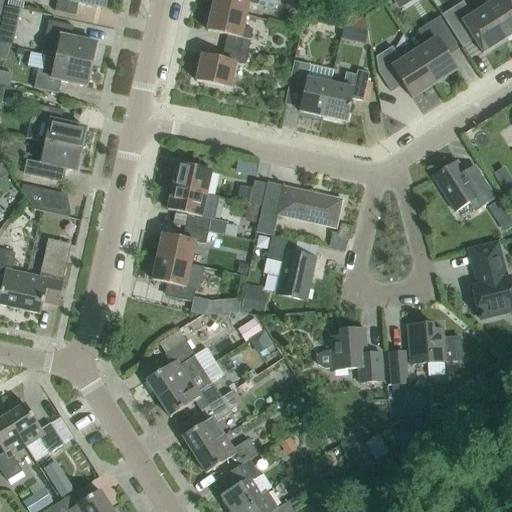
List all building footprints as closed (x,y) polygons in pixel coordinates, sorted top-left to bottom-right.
[(103,11),(105,0),(56,0),(54,12),(75,17),(78,5),(102,10),(102,11),(103,11)] [(213,0),(211,9),(246,17),(248,5),(258,7),(258,0),(213,0)] [(511,0),(478,0),(484,9),(504,41),(511,35),(511,0)] [(504,41),(484,9),(471,17),(462,3),(441,16),(462,48),(473,41),(482,55),(504,41)] [(243,29),(246,17),(211,9),(206,32),(226,36),(224,49),(247,54),(252,31),(243,29)] [(343,11),(344,38),(362,37),(361,10),(343,11)] [(413,54),(433,86),(456,72),(447,58),(458,50),(438,18),(417,32),(426,46),(413,54)] [(55,59),(90,67),(95,45),(94,44),(94,45),(70,39),(73,27),(48,22),(44,41),(59,44),(55,59)] [(433,86),(413,54),(400,62),(391,48),(375,58),(378,73),(391,93),(402,86),(411,100),(433,86)] [(26,63),(41,66),(43,51),(28,49),(26,63)] [(244,67),(247,54),(224,49),(221,61),(201,57),(195,82),(229,90),(235,64),(244,67)] [(90,67),(55,59),(45,57),(42,71),(37,70),(33,89),(58,95),(60,83),(84,88),(84,89),(85,89),(90,67)] [(322,118),(330,86),(306,80),(309,66),(298,64),(293,87),(304,90),(299,113),(322,118)] [(330,86),(322,118),(346,123),(351,100),(362,103),(368,74),(357,72),(356,77),(345,74),(342,88),(330,86)] [(45,144),(80,151),(85,129),(84,129),(60,124),(62,112),(38,107),(35,120),(30,119),(26,140),(45,144)] [(75,173),(80,151),(45,144),(40,165),(26,161),(23,174),(61,183),(64,171),(74,173),(75,173)] [(432,179),(454,213),(469,203),(475,212),(495,200),(482,179),(471,186),(457,163),(432,179)] [(206,196),(211,173),(177,165),(171,188),(206,196)] [(253,182),(248,205),(261,208),(266,185),(253,182)] [(335,230),(341,202),(266,185),(256,234),(271,237),(271,238),(276,217),(335,230)] [(201,218),(206,196),(171,188),(166,211),(187,216),(184,228),(207,233),(210,220),(201,218)] [(205,246),(207,233),(184,228),(181,240),(161,236),(156,259),(190,266),(195,244),(205,246)] [(315,260),(294,255),(296,243),(271,238),(271,237),(266,261),(281,264),(274,296),(306,303),(315,260)] [(331,256),(347,256),(348,240),(331,239),(331,256)] [(40,316),(42,304),(57,307),(71,246),(47,241),(39,279),(26,276),(18,311),(40,316)] [(471,289),(479,320),(511,311),(511,286),(510,279),(505,280),(496,245),(469,252),(478,287),(471,289)] [(0,306),(18,311),(26,276),(11,272),(15,254),(0,250),(0,276),(3,277),(0,290),(0,306)] [(188,278),(190,266),(156,259),(151,281),(171,286),(168,298),(192,304),(197,280),(188,278)] [(409,366),(444,364),(444,362),(461,362),(460,337),(443,338),(442,331),(432,331),(432,325),(406,327),(409,366)] [(359,384),(382,383),(380,355),(366,356),(364,330),(339,332),(339,338),(329,339),(330,353),(323,354),(316,358),(317,366),(324,370),(332,369),(332,372),(358,370),(359,384)] [(200,373),(192,359),(195,357),(185,342),(164,356),(170,365),(145,381),(157,400),(200,373)] [(407,390),(406,353),(389,353),(391,391),(407,390)] [(211,384),(208,386),(200,373),(157,400),(169,418),(194,403),(200,412),(221,399),(211,384)] [(238,403),(259,396),(256,387),(235,394),(238,403)] [(231,414),(230,412),(239,406),(231,393),(221,399),(200,412),(206,422),(181,438),(193,457),(223,437),(215,424),(231,414)] [(5,417),(25,448),(38,439),(48,455),(64,446),(50,424),(40,430),(25,405),(5,417)] [(12,456),(25,448),(5,417),(0,420),(0,449),(3,454),(0,455),(0,471),(6,482),(22,472),(12,456)] [(236,469),(249,461),(257,456),(248,441),(232,451),(223,437),(193,457),(205,475),(230,459),(236,469)] [(219,498),(228,511),(235,511),(261,496),(252,482),(260,477),(249,461),(236,469),(221,479),(229,491),(219,498)] [(108,511),(111,511),(99,492),(74,508),(68,498),(47,511),(46,511),(108,511)] [(294,511),(288,502),(277,509),(267,492),(261,496),(235,511),(294,511)]
